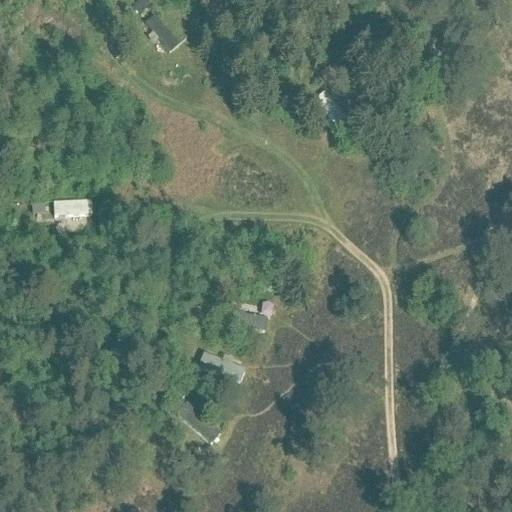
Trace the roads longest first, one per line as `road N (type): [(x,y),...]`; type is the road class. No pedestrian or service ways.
road 1 (track): [(155,381),(157,315),(190,233),(232,218),(325,233),(385,286),(403,511)]
road 2 (track): [(394,273),(398,230),(443,181),(445,139),(397,31),(325,0)]
road 3 (track): [(432,511),(460,339),(507,224)]
road 4 (track): [(334,238),(268,148),(144,87)]
road 5 (track): [(507,224),(456,255),(382,278)]
